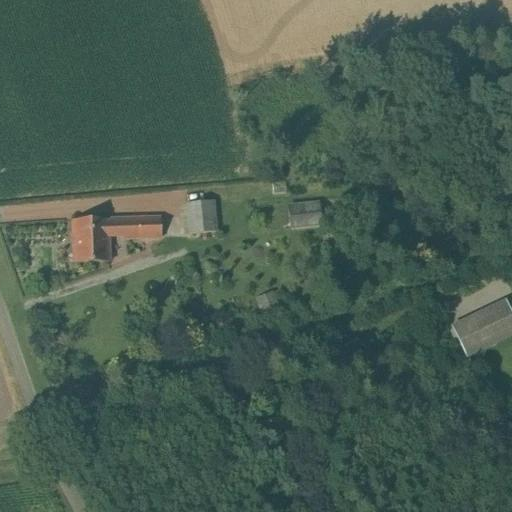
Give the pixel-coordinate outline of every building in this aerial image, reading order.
[(319,228),(318,200),(285,202),(287,229),(319,228)] [(211,202),(185,205),(188,235),(214,233),(211,202)] [(158,222),(125,223),(125,237),(125,242),(158,241),(158,222)] [(125,223),(72,223),(72,263),(107,263),(107,237),(125,237),(125,223)] [(262,310),(277,303),(272,290),(257,297),(262,310)] [(511,333),(511,319),(504,303),(456,326),(470,354),(511,333)]
